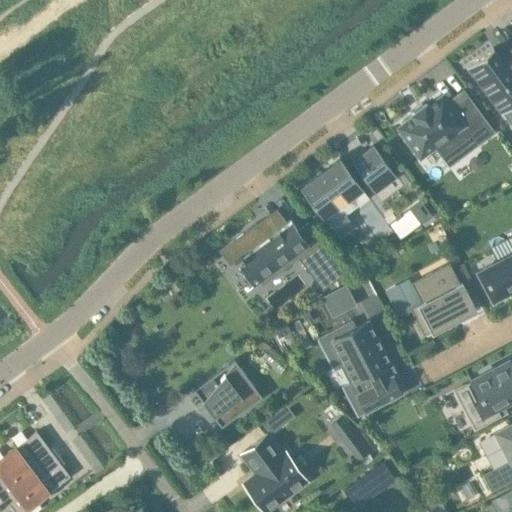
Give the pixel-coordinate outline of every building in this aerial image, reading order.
[(510,51),(511,52),(501,59),(493,48),(492,47),(466,67),(467,68),(500,112),(500,113),(502,112),(503,113),(503,112),(511,124),(511,47),(509,50),(510,51)] [(468,134),(476,144),(493,131),(467,96),(451,108),(441,95),(427,106),(425,103),(411,113),(413,116),(398,127),(419,156),(434,145),(441,155),(468,134)] [(374,193),(396,176),(373,144),(351,160),(352,162),(346,166),(339,157),(335,160),(326,166),(328,169),(321,174),(320,171),(316,174),(299,186),(323,218),(362,188),(362,187),(367,183),(374,193)] [(420,199),(389,223),(400,238),(432,214),(420,199)] [(293,253),(297,258),(300,256),(323,286),(321,288),(321,289),(344,272),(306,221),(297,228),(290,219),(277,229),(271,221),(262,227),(257,221),(219,250),(229,264),(234,261),(236,263),(242,258),(261,284),(262,283),(259,279),(293,253)] [(511,252),(477,271),(491,299),(511,288),(511,252)] [(461,281),(459,282),(448,261),(410,282),(420,301),(409,307),(423,335),(430,331),(431,333),(476,310),(461,281)] [(345,284),(321,296),(332,317),(356,304),(345,284)] [(383,367),(389,363),(367,321),(354,327),(351,321),(335,329),(338,336),(332,339),(343,362),(341,364),(365,410),(400,392),(391,376),(389,377),(383,367)] [(511,365),(509,359),(465,382),(465,384),(453,390),(467,415),(466,416),(474,429),(500,415),(495,405),(500,402),(506,399),(511,395),(511,365)] [(220,380),(202,401),(221,426),(261,396),(235,362),(224,374),(219,379),(220,380)] [(262,405),(254,412),(260,420),(268,413),(262,405)] [(275,411),(261,422),(269,434),(284,423),(275,411)] [(342,414),(329,423),(336,432),(349,423),(342,414)] [(508,461),(482,474),(490,491),(511,479),(511,419),(492,430),(508,461)] [(14,511),(20,511),(69,476),(61,465),(64,463),(52,447),(49,449),(36,431),(0,457),(0,511),(9,505),(14,511)] [(266,432),(238,453),(253,472),(241,482),(263,511),(265,511),(308,480),(284,449),(280,452),(266,432)] [(384,456),(345,484),(359,503),(398,476),(384,456)]
